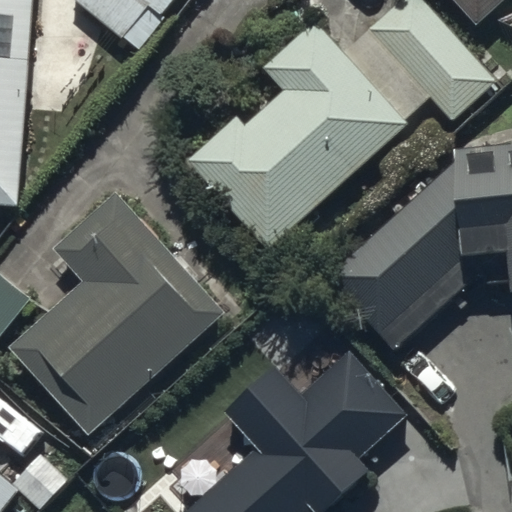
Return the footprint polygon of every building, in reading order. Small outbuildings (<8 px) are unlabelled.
[(0,0),(0,211),(25,213),(39,0),(0,0)] [(184,0),(74,0),(74,1),(145,53),(184,0)] [(411,0),(348,57),(320,25),(268,72),(290,97),(251,132),(243,123),(194,167),(273,255),(414,128),(409,122),(433,100),(456,126),(500,87),(421,0),(411,0)] [(511,0),(452,0),(480,29),(511,0)] [(511,150),(459,153),(459,164),(334,281),(404,356),(485,280),(495,289),(511,288),(511,150)] [(122,197),(60,252),(89,285),(13,353),(92,441),(230,317),(122,197)] [(0,272),(0,348),(38,304),(0,272)] [(0,476),(0,511),(10,511),(24,495),(0,476)]
